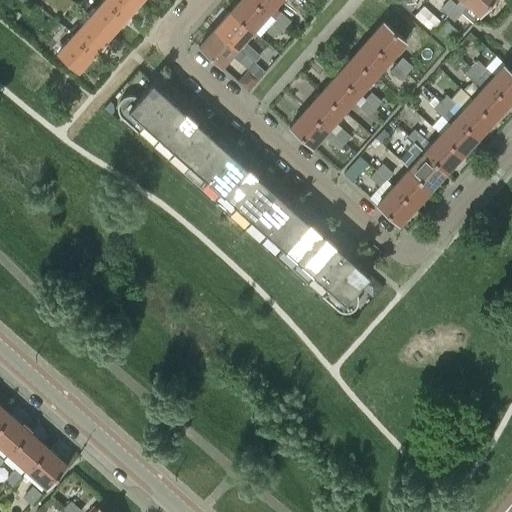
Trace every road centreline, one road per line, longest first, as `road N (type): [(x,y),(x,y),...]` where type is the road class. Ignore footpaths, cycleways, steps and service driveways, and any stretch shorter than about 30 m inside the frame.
road 1 (residential): [(410,257),(398,255),(167,54),(216,0)]
road 2 (residential): [(177,511),(0,354)]
road 3 (residential): [(410,257),(511,149)]
